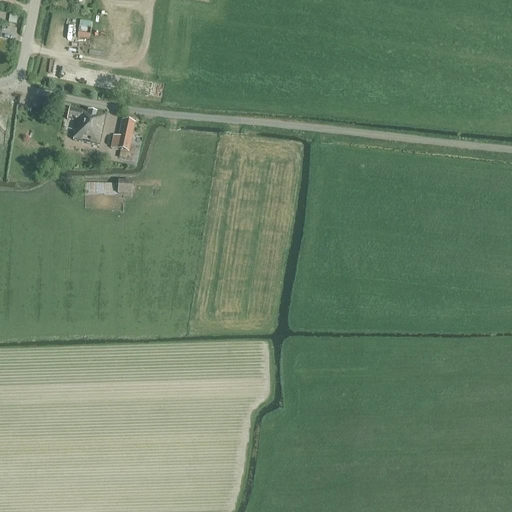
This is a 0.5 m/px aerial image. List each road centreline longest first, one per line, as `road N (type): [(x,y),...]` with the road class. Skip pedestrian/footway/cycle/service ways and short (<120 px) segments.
road 1 (residential): [(511,149),(173,114),(19,86)]
road 2 (track): [(148,0),(145,38),(131,65),(26,49)]
